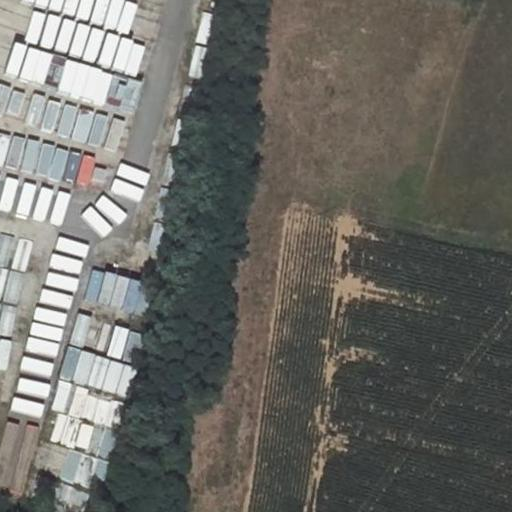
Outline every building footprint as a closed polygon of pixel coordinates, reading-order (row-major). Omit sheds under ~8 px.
[(0,0),(0,3),(98,25),(99,16),(119,21),(123,0),(0,0)] [(0,46),(55,62),(63,31),(0,14),(0,46)] [(0,60),(0,92),(89,111),(96,80),(0,60)] [(0,121),(0,155),(68,169),(74,136),(0,121)] [(0,261),(29,267),(35,238),(4,232),(0,250),(0,261)] [(111,262),(137,268),(144,240),(117,234),(111,262)] [(0,264),(0,295),(18,297),(22,267),(0,264)] [(88,270),(80,300),(129,314),(137,284),(88,270)] [(107,431),(125,366),(62,349),(44,415),(107,431)] [(41,439),(17,500),(48,511),(76,511),(97,461),(41,439)]
